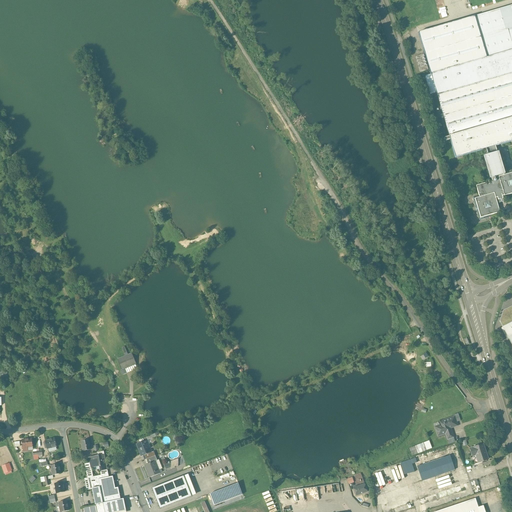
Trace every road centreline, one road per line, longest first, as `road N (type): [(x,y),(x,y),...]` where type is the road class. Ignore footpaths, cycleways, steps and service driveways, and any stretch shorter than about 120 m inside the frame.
road 1 (unclassified): [(311,161),(364,253),(458,384),(472,401),(499,403)]
road 2 (secondary): [(468,298),(378,0)]
road 3 (residential): [(61,424),(102,432),(121,446),(147,511)]
